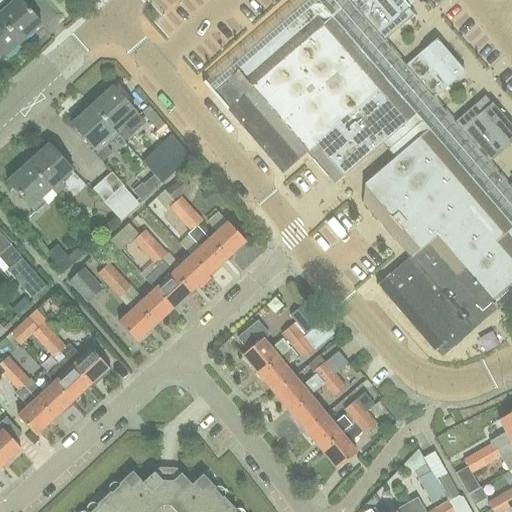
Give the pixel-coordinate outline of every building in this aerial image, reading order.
[(7,0),(0,6),(0,21),(20,44),(40,25),(17,0),(7,0)] [(400,0),(352,0),(349,3),(382,41),(413,15),(400,0)] [(312,7),(310,9),(309,8),(259,51),(357,165),(416,114),(331,17),(330,18),(321,8),(319,6),(317,6),(314,6),(312,7)] [(0,61),(20,44),(0,21),(0,61)] [(419,84),(449,56),(435,41),(404,67),(419,84)] [(357,165),(259,51),(211,93),(282,175),(306,154),(334,185),(357,165)] [(463,73),(449,56),(419,84),(432,100),(463,73)] [(90,106),(117,136),(138,117),(111,87),(90,106)] [(511,142),(511,129),(484,97),(453,124),(487,164),(511,142)] [(117,136),(90,106),(70,124),(96,153),(94,155),(102,163),(112,153),(106,146),(117,136)] [(464,269),(492,301),(511,283),(511,241),(505,234),(511,227),(511,225),(429,129),(364,185),(362,202),(409,257),(411,256),(422,247),(436,263),(439,260),(454,277),(464,269)] [(80,181),(72,171),(47,144),(26,164),(50,191),(51,190),(57,196),(66,187),(70,191),(80,181)] [(167,177),(189,157),(180,146),(158,166),(167,177)] [(50,191),(26,164),(6,182),(31,209),(31,208),(35,212),(45,202),(42,199),(50,191)] [(100,181),(129,214),(139,204),(111,172),(100,181)] [(190,187),(182,178),(167,191),(175,200),(190,187)] [(129,214),(100,181),(92,189),(121,221),(129,214)] [(140,201),(149,193),(142,186),(141,184),(132,192),(140,201)] [(214,188),(202,195),(208,207),(220,201),(214,188)] [(175,202),(164,190),(155,198),(168,212),(170,210),(190,232),(187,235),(200,248),(191,257),(209,275),(226,259),(209,240),(211,239),(197,226),(175,202)] [(175,202),(197,226),(203,220),(181,197),(175,202)] [(155,290),(172,309),(191,292),(174,273),(161,259),(139,235),(129,224),(128,223),(118,233),(129,245),(132,242),(152,262),(157,268),(145,279),(155,290)] [(228,223),(211,239),(209,240),(226,259),(245,242),(228,223)] [(139,235),(161,259),(167,253),(145,230),(139,235)] [(0,253),(10,245),(0,234),(0,253)] [(63,272),(73,264),(82,256),(76,248),(67,256),(57,245),(47,253),(63,272)] [(422,247),(411,256),(468,322),(492,301),(464,269),(454,277),(439,260),(436,263),(422,247)] [(409,257),(376,285),(433,351),(468,322),(411,256),(409,257)] [(191,257),(174,273),(191,292),(209,275),(191,257)] [(21,258),(6,270),(33,301),(47,288),(21,258)] [(124,292),(131,286),(109,263),(102,269),(124,292)] [(68,281),(86,302),(102,288),(83,267),(68,281)] [(96,274),(118,298),(124,292),(102,269),(96,274)] [(48,296),(60,307),(73,293),(61,282),(48,296)] [(274,283),(275,311),(288,311),(288,282),(274,283)] [(137,307),(154,325),(172,309),(155,290),(144,300),(137,307)] [(289,316),(295,322),(280,334),(291,347),(305,335),(319,324),(303,304),(289,316)] [(136,342),(154,325),(137,307),(131,312),(119,323),(136,342)] [(241,356),(257,375),(273,361),(290,347),(282,338),(269,349),(262,340),(267,335),(256,322),(236,339),(246,351),(241,356)] [(54,335),(43,324),(31,336),(42,347),(43,346),(54,335)] [(66,348),(54,335),(43,346),(42,347),(58,363),(46,375),(54,383),(54,384),(71,403),(90,385),(60,353),(66,348)] [(291,347),(290,347),(273,361),(257,375),(272,394),(293,377),(285,367),(298,356),(301,360),(316,348),(305,335),(291,347)] [(370,369),(388,363),(379,338),(361,345),(370,369)] [(70,344),(66,348),(60,353),(90,385),(97,378),(100,381),(109,372),(107,370),(108,369),(91,350),(83,357),(70,344)] [(293,377),(272,394),(288,413),(308,396),(322,385),(335,374),(347,364),(337,351),(311,372),(314,375),(300,386),(293,377)] [(6,357),(0,362),(0,363),(0,364),(0,363),(0,372),(7,380),(18,370),(6,357)] [(18,370),(7,380),(17,391),(14,394),(27,408),(18,417),(35,436),(53,419),(36,400),(24,387),(29,382),(18,370)] [(335,374),(322,385),(332,397),(345,386),(335,374)] [(36,400),(53,419),(71,403),(54,384),(44,393),(43,394),(36,400)] [(324,415),(308,396),(288,413),(304,432),(324,415)] [(324,415),(304,432),(320,451),(340,434),(354,423),(367,412),(356,399),(343,410),(345,413),(332,424),(324,415)] [(511,440),(511,410),(497,420),(505,432),(489,441),(490,443),(494,451),(511,440)] [(340,434),(320,451),(336,470),(356,453),(347,443),(361,432),(364,435),(377,424),(367,412),(354,423),(340,434)] [(0,433),(0,463),(2,466),(21,449),(13,441),(21,434),(6,417),(0,422),(0,427),(3,431),(0,433)] [(444,421),(447,427),(454,424),(451,417),(444,421)] [(511,440),(494,451),(490,443),(476,451),(485,466),(500,457),(502,462),(511,455),(511,440)] [(435,453),(424,458),(418,447),(404,463),(411,476),(427,467),(446,501),(458,495),(435,453)] [(485,466),(476,451),(467,456),(465,453),(461,456),(471,474),(485,466)] [(236,511),(202,475),(191,485),(181,474),(153,473),(142,483),(132,472),(88,511),(155,511),(162,507),(169,507),(174,511),(236,511)] [(509,507),(511,505),(511,487),(501,493),(509,507)] [(473,505),(483,500),(477,489),(467,495),(473,505)] [(501,493),(487,501),(492,511),(500,511),(509,507),(501,493)] [(392,511),(434,511),(433,509),(426,511),(424,511),(416,498),(393,511),(392,511)] [(453,511),(447,501),(433,509),(434,511),(453,511)]
